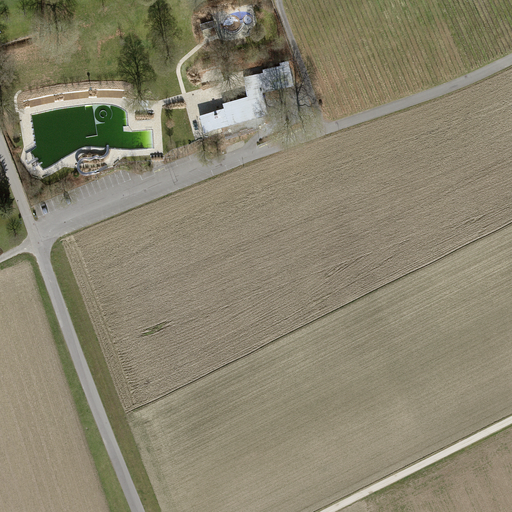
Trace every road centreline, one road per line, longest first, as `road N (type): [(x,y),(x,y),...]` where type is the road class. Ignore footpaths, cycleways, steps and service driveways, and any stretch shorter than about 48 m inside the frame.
road 1 (unclassified): [(511,58),(430,94),(258,154),(195,166),(50,221),(36,241)]
road 2 (residential): [(36,241),(139,511)]
road 3 (track): [(328,511),(511,422)]
